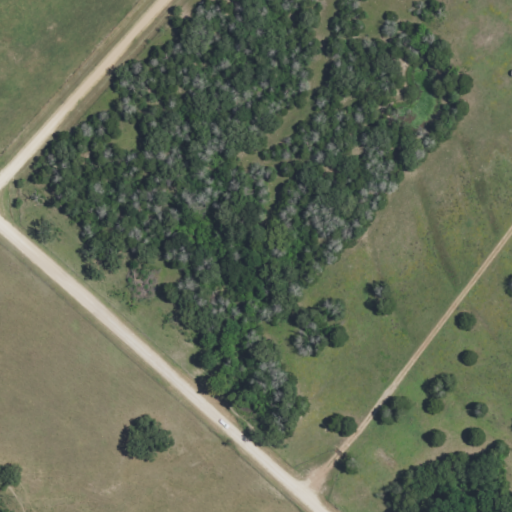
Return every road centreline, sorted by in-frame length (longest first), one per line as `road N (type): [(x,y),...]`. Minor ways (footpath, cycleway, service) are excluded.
road 1 (residential): [(328,511),(0,219)]
road 2 (residential): [(0,173),(157,0)]
